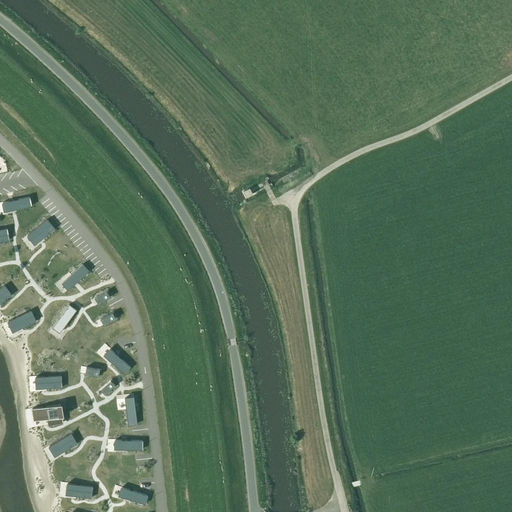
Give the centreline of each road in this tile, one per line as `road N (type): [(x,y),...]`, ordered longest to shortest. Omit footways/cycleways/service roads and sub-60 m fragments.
road 1 (tertiary): [(253,511),(231,342),(201,249),(136,151),(0,20)]
road 2 (unclassified): [(342,511),(313,354),(296,195),(360,149),(420,127),(511,75)]
